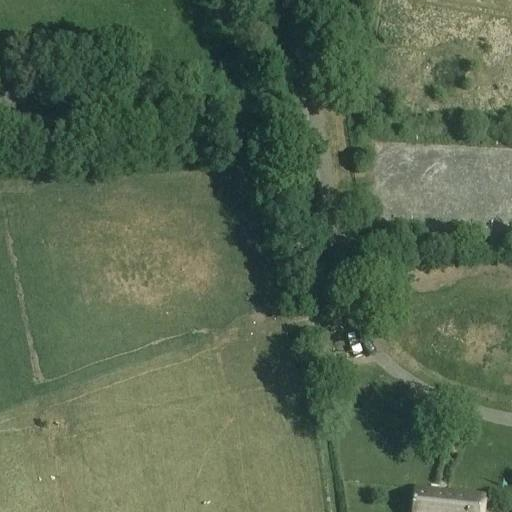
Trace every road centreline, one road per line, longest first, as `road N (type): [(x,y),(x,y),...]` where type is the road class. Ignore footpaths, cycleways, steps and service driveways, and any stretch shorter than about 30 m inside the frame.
road 1 (residential): [(309,103),(358,329),(416,386),(511,420)]
road 2 (track): [(0,121),(309,103)]
